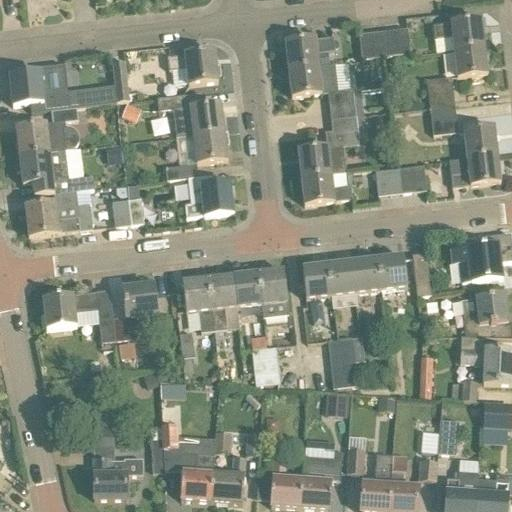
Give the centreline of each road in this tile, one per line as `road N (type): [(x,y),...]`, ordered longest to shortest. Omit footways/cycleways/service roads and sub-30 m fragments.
road 1 (residential): [(0,280),(271,240)]
road 2 (residential): [(0,52),(241,24)]
road 3 (residential): [(271,240),(511,215)]
road 4 (residential): [(50,511),(0,280)]
road 5 (residential): [(271,240),(241,24)]
road 6 (residential): [(241,24),(413,0)]
